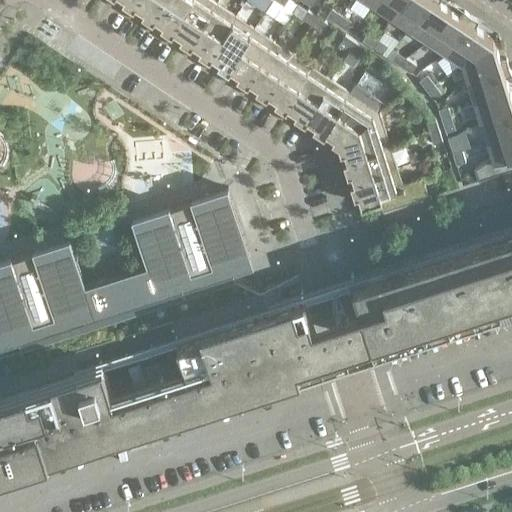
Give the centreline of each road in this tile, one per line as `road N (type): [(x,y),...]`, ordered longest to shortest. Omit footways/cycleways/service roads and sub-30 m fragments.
road 1 (unclassified): [(379,451),(281,158),(45,0)]
road 2 (secondary): [(379,451),(190,511)]
road 3 (secondary): [(511,410),(379,451)]
